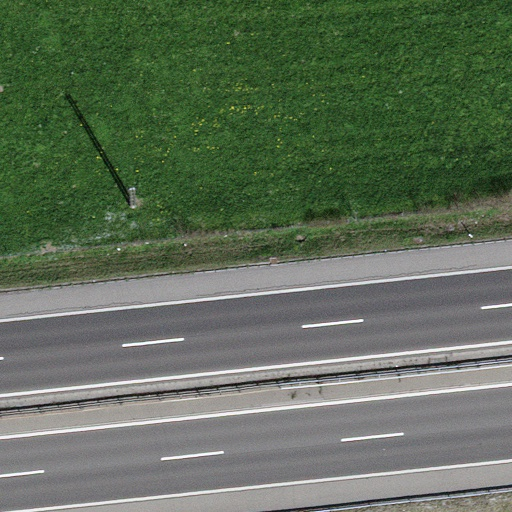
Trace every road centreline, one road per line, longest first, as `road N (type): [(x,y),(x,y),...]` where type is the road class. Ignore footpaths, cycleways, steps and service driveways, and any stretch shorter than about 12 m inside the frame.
road 1 (motorway): [(0,477),(511,424)]
road 2 (motorway): [(511,305),(0,358)]
